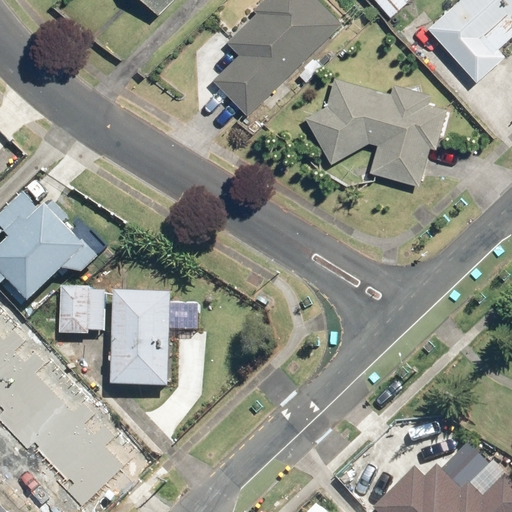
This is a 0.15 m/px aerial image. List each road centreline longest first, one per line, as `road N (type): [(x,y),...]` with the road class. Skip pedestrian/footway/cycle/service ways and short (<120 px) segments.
road 1 (residential): [(413,312),(93,114),(0,32)]
road 2 (residential): [(413,312),(204,511)]
road 3 (residential): [(511,218),(413,312)]
